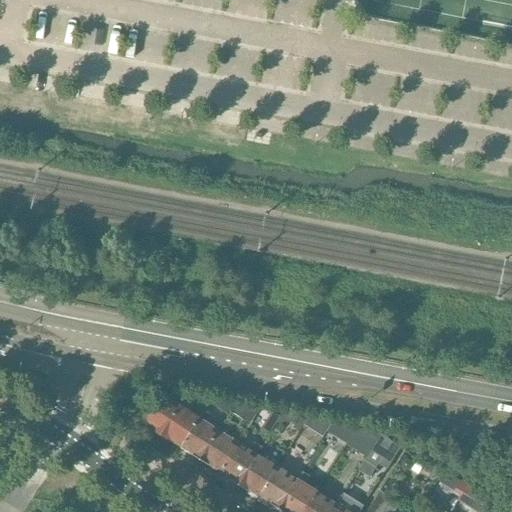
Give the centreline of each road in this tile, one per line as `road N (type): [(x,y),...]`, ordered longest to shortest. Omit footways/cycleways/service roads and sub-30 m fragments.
road 1 (secondary): [(284,385),(308,399),(511,440)]
road 2 (secondary): [(511,411),(374,382),(284,385)]
road 3 (secondary): [(284,385),(111,346)]
